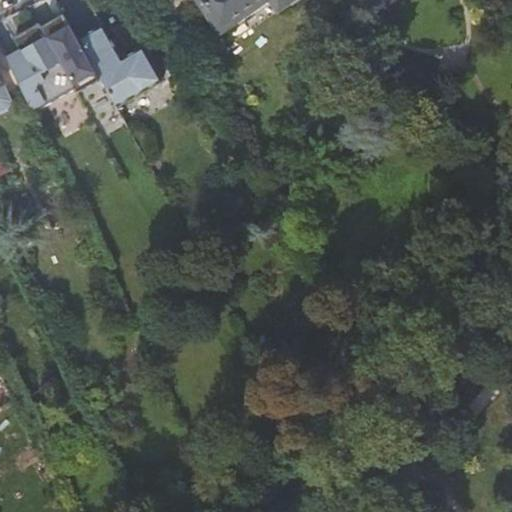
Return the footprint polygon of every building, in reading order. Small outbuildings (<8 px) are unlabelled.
[(191,0),(217,36),(268,0),(276,13),(294,0),(191,0)] [(19,53),(4,61),(14,81),(31,115),(74,90),(76,94),(99,81),(114,108),(160,83),(141,50),(120,62),(101,29),(77,43),(62,17),(39,29),(37,25),(17,37),(20,42),(14,45),(19,53)] [(4,61),(0,52),(0,116),(8,114),(11,104),(2,87),(14,81),(4,61)] [(0,172),(9,168),(0,150),(0,172)] [(110,306),(118,322),(131,316),(123,300),(110,306)]
